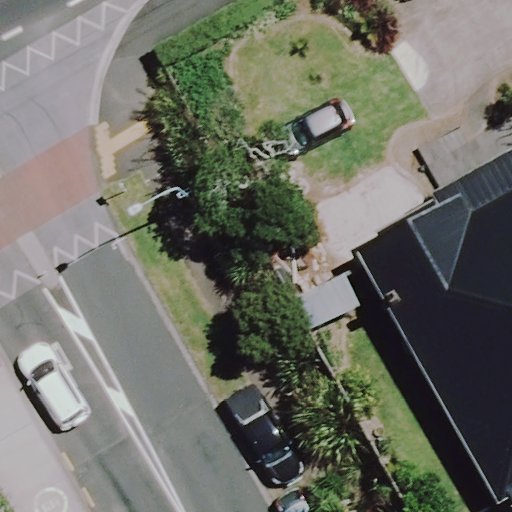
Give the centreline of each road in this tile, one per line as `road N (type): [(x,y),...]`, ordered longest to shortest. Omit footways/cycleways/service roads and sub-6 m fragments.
road 1 (residential): [(0,95),(79,271),(71,318)]
road 2 (residential): [(71,318),(183,511)]
